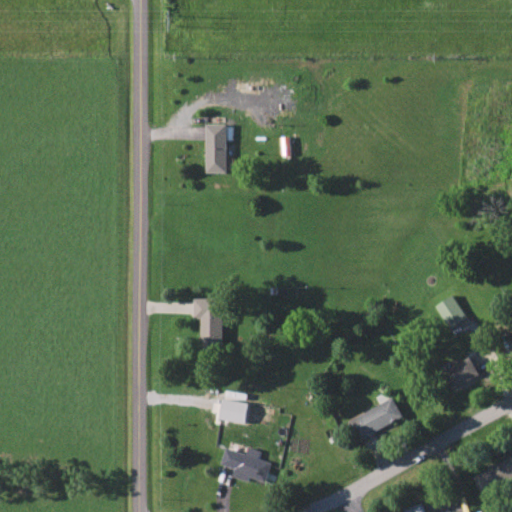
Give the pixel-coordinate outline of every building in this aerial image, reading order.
[(229,172),(229,123),(208,123),(208,172),(229,172)] [(449,327),(467,319),(455,295),(438,303),(449,327)] [(224,348),(226,298),(197,297),(196,317),(204,318),(203,347),(224,348)] [(454,389),(482,374),(472,355),(444,370),(454,389)] [(406,416),(396,397),(353,419),(363,439),(406,416)] [(222,418),(249,422),(252,402),(225,398),(222,418)] [(274,462),(261,458),(263,450),(251,446),(249,453),(228,447),(223,464),(237,468),(234,476),(250,481),(251,477),(268,481),(274,462)] [(511,480),(511,457),(476,474),(484,493),(511,480)] [(428,511),(428,503),(408,506),(408,511),(428,511)]
